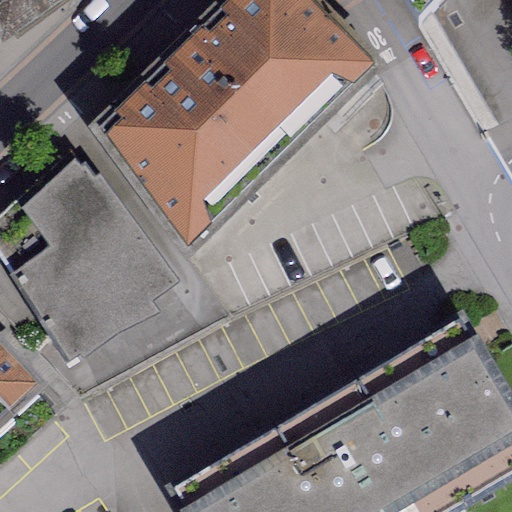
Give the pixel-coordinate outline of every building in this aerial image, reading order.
[(83,0),(0,0),(0,54),(1,56),(85,1),(83,0)] [(292,0),(243,0),(98,142),(186,265),(371,84),(292,0)] [(511,0),(398,0),(419,33),(450,0),(511,0)] [(22,200),(0,219),(0,264),(71,372),(79,367),(83,372),(158,323),(151,311),(177,295),(98,185),(91,188),(83,176),(80,179),(73,168),(28,206),(22,200)] [(207,511),(480,511),(511,493),(511,412),(476,352),(207,511)] [(0,447),(47,405),(0,354),(0,447)]
